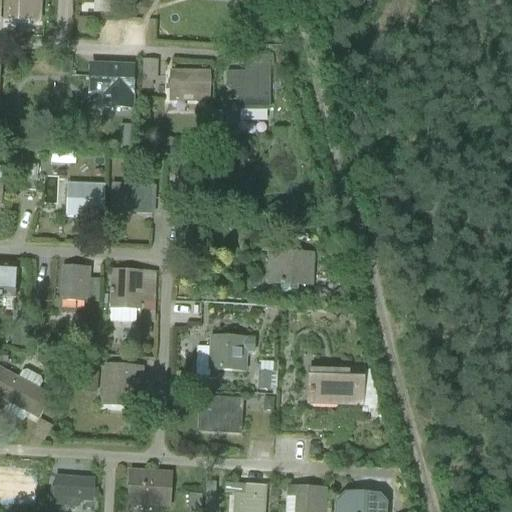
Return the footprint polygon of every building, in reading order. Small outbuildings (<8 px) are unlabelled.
[(3,0),(2,22),(9,23),(33,23),(38,23),(38,0),(3,0)] [(78,26),(75,29),(75,33),(78,36),(82,36),(85,33),(85,29),(82,26),(78,26)] [(243,77),(225,76),(225,104),(233,105),(233,114),(267,115),(267,67),(243,67),(243,77)] [(94,68),(93,85),(104,86),(103,110),(108,110),(108,109),(114,109),(116,69),(94,68)] [(116,69),(114,109),(129,110),(131,70),(116,69)] [(169,74),(169,104),(207,105),(208,75),(169,74)] [(120,128),(119,154),(135,154),(136,129),(120,128)] [(157,138),(155,148),(168,152),(171,142),(157,138)] [(19,167),(20,153),(9,153),(9,167),(19,167)] [(110,213),(121,214),(141,214),(152,215),(153,189),(111,186),(110,213)] [(67,187),(66,199),(65,219),(101,220),(102,188),(67,187)] [(270,255),(270,263),(269,285),(309,287),(311,256),(270,255)] [(0,265),(0,298),(13,300),(15,267),(0,265)] [(61,289),(61,304),(94,305),(95,282),(87,282),(87,271),(62,269),(61,289)] [(141,324),(142,324),(151,325),(153,325),(155,275),(140,274),(111,273),(110,291),(109,291),(109,295),(110,295),(109,310),(138,311),(138,304),(141,304),(141,324)] [(343,288),(328,298),(333,305),(348,296),(343,288)] [(12,323),(9,348),(22,350),(26,325),(25,325),(26,320),(14,318),(13,323),(12,323)] [(151,325),(142,324),(142,336),(150,336),(151,325)] [(243,355),(252,356),(252,342),(207,340),(205,370),(194,369),(193,378),(208,379),(208,373),(242,375),(243,355)] [(104,367),(101,407),(137,409),(140,370),(104,367)] [(0,370),(0,400),(0,401),(9,406),(12,401),(28,410),(26,414),(35,419),(45,402),(47,398),(36,392),(40,385),(39,380),(24,372),(18,374),(16,379),(0,370)] [(359,407),(360,380),(347,379),(347,372),(305,370),(304,407),(311,408),(335,408),(335,406),(359,407)] [(270,376),(262,376),(261,393),(269,394),(270,376)] [(263,400),(262,413),(272,414),(273,401),(263,400)] [(200,401),(200,411),(199,432),(238,434),(239,404),(200,401)] [(307,457),(318,458),(319,452),(314,447),(307,446),(307,457)] [(335,460),(338,454),(330,450),(327,456),(335,460)] [(2,492),(2,504),(34,506),(34,498),(41,499),(41,494),(41,491),(42,471),(4,469),(2,489),(2,492)] [(170,475),(158,474),(129,473),(127,507),(168,509),(170,475)] [(46,494),(45,506),(90,509),(91,499),(95,499),(96,491),(92,491),(92,482),(52,479),(51,489),(48,488),(47,494),(46,494)] [(224,486),(223,495),(233,496),(231,511),(263,511),(265,488),(224,486)] [(323,511),(324,511),(325,491),(286,489),(285,499),(285,500),(284,511),(323,511)] [(188,495),(186,511),(200,511),(202,496),(188,495)] [(385,511),(386,505),(378,497),(344,496),(335,503),(334,511),(385,511)]
